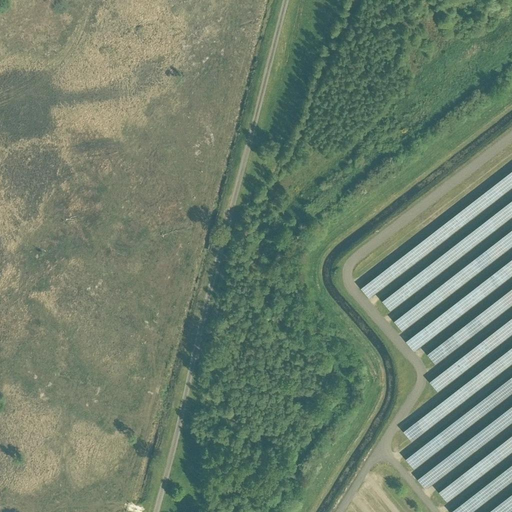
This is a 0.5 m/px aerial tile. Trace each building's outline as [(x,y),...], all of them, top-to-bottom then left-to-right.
[(511,187),(511,170),(360,288),(369,299),(511,187)] [(511,218),(511,200),(382,301),(390,312),(511,218)] [(511,247),(511,229),(394,322),(402,333),(511,247)] [(511,276),(511,258),(405,342),(414,353),(511,276)] [(511,305),(511,288),(427,354),(436,365),(511,305)] [(511,335),(511,317),(428,382),(437,393),(511,335)] [(511,364),(511,347),(403,431),(412,442),(511,364)] [(511,394),(511,376),(406,459),(414,470),(511,394)] [(511,423),(511,405),(417,479),(426,490),(511,423)] [(511,453),(511,435),(439,492),(447,503),(511,453)] [(473,511),(511,482),(511,464),(451,511),(473,511)] [(509,511),(511,511),(511,494),(488,511),(509,511)]
